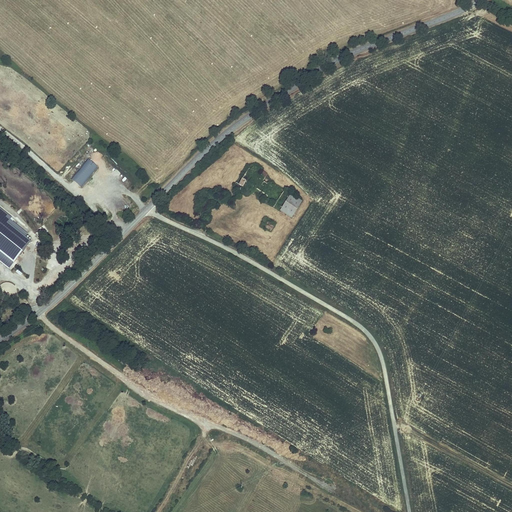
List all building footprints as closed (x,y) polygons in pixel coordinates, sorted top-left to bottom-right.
[(72,180),(80,187),(97,166),(89,160),(72,180)] [(265,194),(262,199),(271,205),(283,188),(262,174),(256,170),(259,166),(250,160),(235,182),(233,180),(231,184),(235,186),(238,183),(240,185),(244,180),(265,194)] [(244,180),(240,185),(262,199),(265,194),(244,180)] [(283,188),(271,205),(279,210),(291,194),(283,188)] [(208,191),(205,196),(210,200),(214,195),(208,191)] [(299,199),(291,194),(279,210),(287,216),(299,199)] [(0,257),(12,267),(31,243),(25,238),(6,224),(9,220),(10,219),(0,210),(0,257)] [(6,224),(25,238),(27,234),(9,220),(6,224)] [(264,221),(262,225),(268,229),(271,224),(264,221)] [(0,257),(0,262),(10,271),(12,267),(0,257)]
